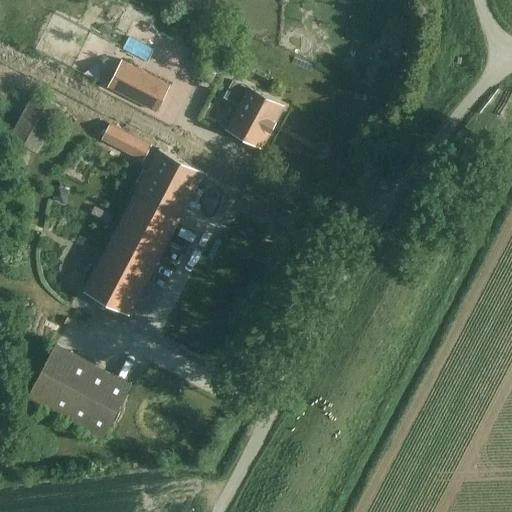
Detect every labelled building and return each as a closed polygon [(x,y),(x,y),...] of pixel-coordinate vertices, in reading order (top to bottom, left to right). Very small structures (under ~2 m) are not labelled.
[(382,48),(380,57),(388,59),(391,51),(382,48)] [(120,61),(107,88),(155,111),(168,84),(120,61)] [(207,61),(200,75),(211,81),(218,68),(207,61)] [(236,102),(225,126),(260,144),(281,103),(245,85),(245,86),(232,80),(224,96),(236,102)] [(36,151),(59,109),(32,94),(9,136),(36,151)] [(140,159),(148,144),(109,124),(102,139),(140,159)] [(127,314),(201,171),(158,149),(83,291),(127,314)] [(57,186),(52,195),(63,201),(68,191),(57,186)] [(100,436),(129,382),(55,342),(26,396),(100,436)]
